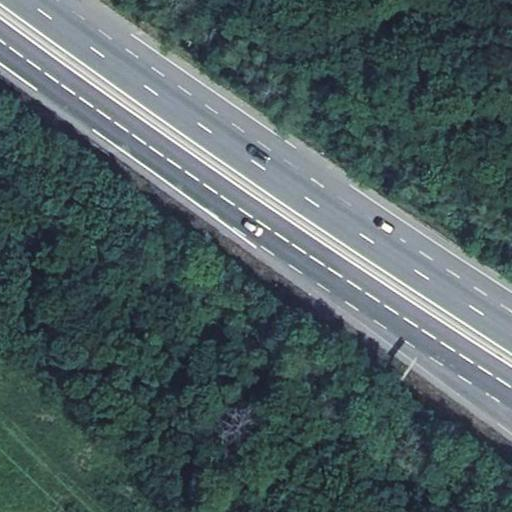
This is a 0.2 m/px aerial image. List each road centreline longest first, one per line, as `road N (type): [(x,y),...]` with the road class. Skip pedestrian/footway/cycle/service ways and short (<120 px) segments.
road 1 (motorway): [(511,330),(28,0)]
road 2 (motorway): [(0,36),(200,185),(431,334)]
